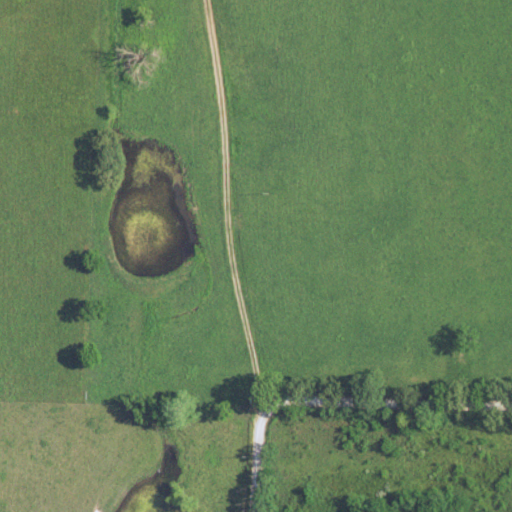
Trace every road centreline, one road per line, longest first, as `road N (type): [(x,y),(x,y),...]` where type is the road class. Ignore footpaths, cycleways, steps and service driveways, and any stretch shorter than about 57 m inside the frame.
road 1 (residential): [(260,401),(227,238),(206,0)]
road 2 (residential): [(260,401),(511,408)]
